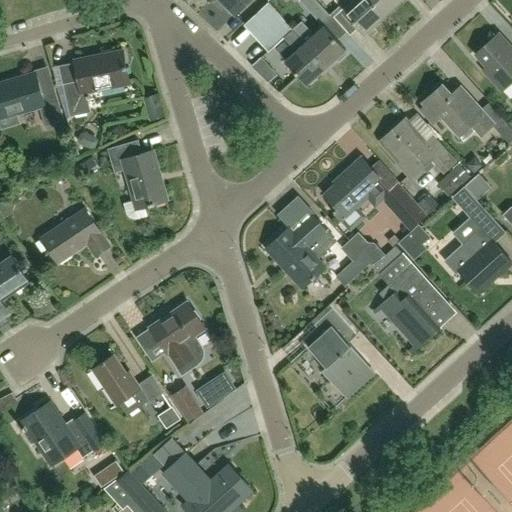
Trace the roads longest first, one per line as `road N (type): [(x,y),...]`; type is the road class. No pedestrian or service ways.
road 1 (residential): [(298,511),(218,227)]
road 2 (residential): [(300,511),(511,322)]
road 3 (residential): [(13,358),(218,227)]
road 4 (residential): [(218,227),(153,0)]
road 5 (residential): [(303,144),(466,0)]
road 6 (residential): [(303,144),(154,0)]
road 7 (residential): [(145,0),(0,44)]
